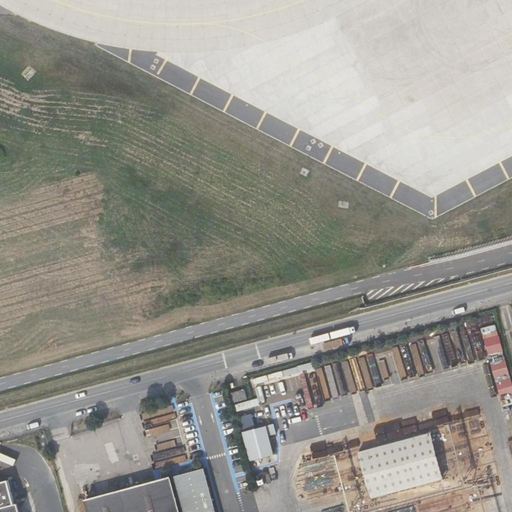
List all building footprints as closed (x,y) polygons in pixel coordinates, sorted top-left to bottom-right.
[(498,324),(483,326),(488,355),(503,352),(498,324)] [(511,378),(506,356),(491,360),(501,397),(511,394),(511,378)] [(230,392),(232,402),(244,400),(241,389),(230,392)] [(277,433),(275,422),(257,427),(253,412),(240,416),(251,460),(275,454),(270,435),(277,433)] [(371,498),(442,479),(430,433),(359,452),(371,498)] [(182,511),(213,511),(203,472),(174,480),(182,511)] [(180,511),(172,477),(88,499),(90,511),(180,511)] [(16,511),(9,482),(0,484),(0,511),(16,511)]
